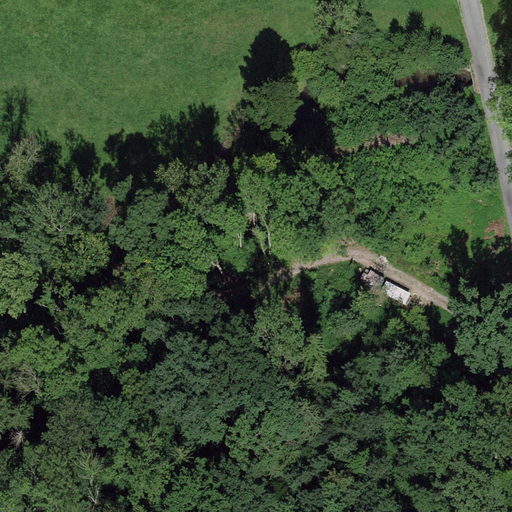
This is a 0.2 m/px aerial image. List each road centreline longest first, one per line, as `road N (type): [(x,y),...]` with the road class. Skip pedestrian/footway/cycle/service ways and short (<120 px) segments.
road 1 (track): [(0,324),(144,340),(351,273),(511,347)]
road 2 (unclassified): [(511,193),(469,0)]
